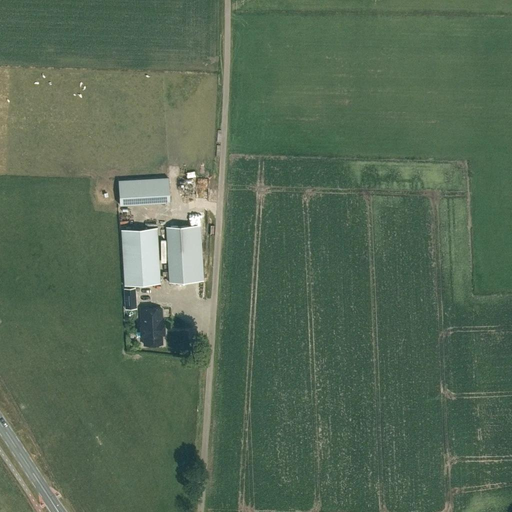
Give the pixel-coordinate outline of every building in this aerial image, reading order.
[(169,202),(168,177),(118,180),(119,205),(169,202)] [(203,280),(199,224),(165,227),(168,282),(203,280)] [(160,285),(156,229),(121,231),(124,287),(160,285)] [(135,288),(124,288),(124,298),(135,298),(135,288)] [(171,308),(164,308),(164,316),(172,316),(171,308)] [(162,320),(161,310),(141,312),(143,324),(141,324),(143,339),(145,339),(146,346),(163,344),(162,336),(165,335),(164,320),(162,320)]
